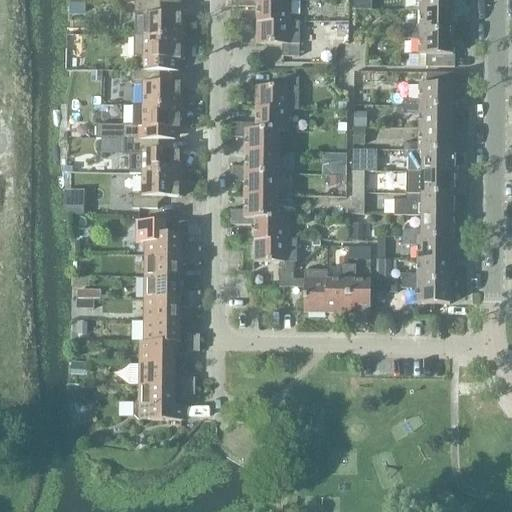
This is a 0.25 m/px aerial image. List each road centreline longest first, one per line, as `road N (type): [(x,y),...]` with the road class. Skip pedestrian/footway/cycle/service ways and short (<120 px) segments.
road 1 (residential): [(217,0),(219,341)]
road 2 (residential): [(493,348),(495,64)]
road 3 (residential): [(493,348),(219,341)]
